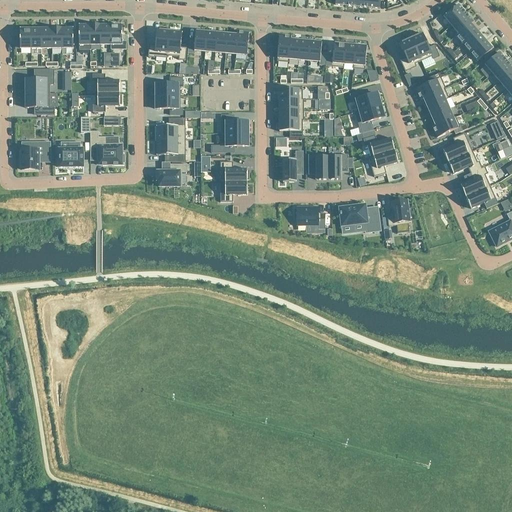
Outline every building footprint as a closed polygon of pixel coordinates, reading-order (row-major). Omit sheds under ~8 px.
[(380,0),(368,0),(368,8),(379,9),(380,0)] [(443,17),(451,26),(465,14),(458,5),(443,17)] [(465,14),(451,26),(458,34),(455,36),(456,36),(472,22),(465,14)] [(472,22),(456,36),(463,44),(477,32),(470,24),(473,22),(472,22)] [(78,50),(90,50),(90,25),(89,25),(89,26),(78,26),(78,50)] [(100,45),(100,25),(90,25),(90,50),(90,45),(100,45)] [(100,45),(110,45),(110,25),(101,25),(100,25),(100,45)] [(110,45),(110,50),(126,50),(126,42),(121,42),(121,35),(121,25),(110,25),(110,45)] [(51,49),(51,28),(50,28),(50,29),(41,29),(41,49),(51,49)] [(51,49),(61,49),(61,28),(51,28),(51,49)] [(61,28),(61,49),(61,55),(66,55),(66,49),(73,49),(73,29),(62,29),(62,28),(61,28)] [(31,49),(31,29),(19,29),(19,40),(20,49),(31,49)] [(31,49),(41,49),(41,29),(31,29),(31,49)] [(166,58),(169,31),(156,30),(155,46),(149,45),(148,57),(154,58),(155,57),(166,58)] [(181,32),(169,31),(166,58),(167,58),(167,56),(178,57),(178,60),(185,61),(186,48),(180,48),(181,32)] [(188,41),(187,54),(194,54),(194,51),(205,52),(206,32),(195,31),(194,42),(188,41)] [(206,32),(205,52),(215,53),(217,33),(206,32)] [(227,34),(225,54),(235,55),(237,32),(236,32),(236,35),(227,34)] [(237,32),(235,55),(246,56),(248,33),(237,32)] [(477,32),(463,44),(470,53),(484,40),(477,32)] [(217,33),(215,53),(225,54),(227,34),(217,33)] [(422,34),(410,39),(421,62),(431,57),(433,60),(439,57),(434,45),(428,48),(422,34)] [(277,37),(276,46),(278,46),(276,61),(288,62),(290,37),(279,36),(278,37),(277,37)] [(290,37),(288,62),(288,63),(288,60),(298,60),(300,41),(290,40),(291,37),(290,37)] [(421,62),(410,39),(399,44),(405,58),(400,61),(405,72),(416,67),(415,64),(421,62)] [(484,40),(470,53),(477,61),(492,49),(484,40)] [(300,41),(298,60),(308,61),(310,42),(300,41)] [(310,42),(308,61),(319,62),(318,65),(325,66),(326,53),(320,53),(321,43),(310,42)] [(325,66),(343,68),(343,64),(345,45),(333,44),(333,54),(326,53),(325,66)] [(345,45),(343,64),(353,65),(355,46),(345,45)] [(353,65),(353,69),(364,70),(366,47),(355,46),(353,65)] [(484,65),(492,74),(506,61),(499,53),(484,65)] [(511,68),(506,61),(492,74),(499,82),(511,71),(511,68)] [(25,94),(49,94),(49,85),(54,85),(54,70),(37,70),(37,80),(25,80),(25,94)] [(511,71),(499,82),(506,91),(511,85),(511,71)] [(429,83),(415,89),(420,99),(445,88),(440,78),(444,77),(442,72),(427,79),(429,83)] [(92,74),(92,82),(97,82),(97,93),(95,93),(95,94),(119,93),(119,81),(105,81),(105,74),(92,74)] [(333,74),(325,74),(324,83),(332,83),(333,74)] [(156,97),(179,97),(179,85),(182,85),(182,78),(169,78),(169,84),(156,84),(156,96),(156,97)] [(445,88),(420,99),(420,100),(423,99),(427,108),(448,98),(444,90),(445,89),(445,88)] [(279,89),(279,100),(303,100),(303,99),(302,99),(302,89),(279,89)] [(355,112),(355,113),(380,106),(376,93),(363,97),(361,91),(349,95),(351,102),(354,101),(357,112),(355,112)] [(92,105),(92,113),(105,113),(105,106),(119,106),(119,104),(121,104),(121,95),(119,95),(119,93),(95,94),(95,105),(92,105)] [(49,107),(49,94),(25,94),(25,108),(37,108),(37,116),(54,116),(54,107),(49,107)] [(179,109),(179,97),(156,97),(156,98),(156,110),(170,109),(170,115),(182,115),(182,109),(179,109)] [(431,118),(449,110),(445,100),(448,99),(448,98),(427,108),(431,118)] [(481,107),(485,106),(480,99),(476,102),(481,107)] [(279,100),(279,110),(303,110),(303,100),(279,100)] [(380,106),(355,113),(361,134),(373,130),(370,122),(383,118),(380,106)] [(279,110),(279,121),(302,121),(303,120),(303,110),(279,110)] [(449,110),(431,118),(435,126),(432,127),(433,129),(456,119),(455,117),(453,118),(449,110)] [(221,134),(247,134),(247,122),(233,122),(233,116),(221,116),(221,134)] [(90,132),(89,118),(80,118),(80,133),(90,133),(90,132)] [(156,126),(156,127),(156,141),(185,141),(185,119),(168,119),(168,126),(156,126)] [(460,128),(456,119),(433,129),(437,138),(453,131),(460,128)] [(279,121),(279,132),(289,132),(289,138),(302,138),(302,121),(279,121)] [(495,132),(501,129),(497,122),(492,124),(495,132)] [(460,128),(453,131),(455,135),(467,129),(466,125),(460,128)] [(373,130),(361,134),(363,140),(375,136),(373,130)] [(97,161),(97,165),(122,165),(122,163),(124,163),(124,155),(122,155),(122,145),(118,145),(106,145),(106,137),(98,137),(98,132),(90,132),(90,133),(90,149),(97,149),(97,161)] [(247,135),(247,134),(221,134),(221,135),(226,135),(226,146),(211,146),(211,153),(233,153),(233,147),(247,147),(247,135)] [(442,151),(447,163),(472,152),(464,134),(453,139),(455,145),(442,151)] [(368,158),(394,151),(390,138),(376,142),(375,136),(363,140),(365,147),(367,146),(370,157),(368,158)] [(156,155),(156,156),(169,156),(169,163),(185,163),(185,141),(156,141),(156,155)] [(500,144),(506,157),(511,154),(511,149),(508,141),(500,144)] [(50,163),(50,142),(21,143),(21,152),(19,152),(19,160),(21,160),(21,170),(38,170),(38,163),(50,163)] [(80,149),(80,143),(68,143),(68,149),(58,150),(59,167),(82,167),(82,149),(80,149)] [(394,151),(368,158),(374,177),(386,174),(384,167),(397,163),(397,161),(399,161),(396,152),(394,152),(394,151)] [(282,182),(296,182),(296,169),(303,169),(303,152),(295,152),(295,158),(282,158),(282,182)] [(472,152),(447,163),(448,164),(446,165),(450,173),(452,173),(453,174),(467,168),(470,174),(484,168),(484,167),(482,168),(479,162),(477,163),(472,152)] [(328,180),(328,155),(308,155),(308,172),(316,172),(316,180),(328,180)] [(347,155),(328,155),(328,180),(341,180),(341,169),(347,169),(347,155)] [(220,162),(220,182),(247,182),(247,180),(248,180),(248,171),(247,171),(247,169),(232,169),(232,162),(220,162)] [(158,187),(181,187),(181,173),(186,173),(186,165),(169,165),(169,172),(156,172),(156,181),(158,181),(158,187)] [(464,196),(465,197),(490,187),(485,175),(487,174),(484,168),(470,174),(473,180),(466,183),(460,186),(461,187),(459,188),(463,196),(464,196)] [(220,182),(220,202),(232,202),(232,195),(247,195),(247,182),(220,182)] [(490,187),(465,197),(470,209),(483,203),(486,209),(497,204),(490,187)] [(407,201),(391,202),(393,214),(386,215),(388,227),(410,224),(409,218),(411,218),(410,210),(408,211),(407,201)] [(340,216),(341,226),(364,224),(365,233),(380,231),(378,212),(365,214),(364,206),(339,209),(340,213),(339,214),(340,216)] [(318,207),(296,207),(296,210),(294,210),(294,217),(296,217),(296,226),(318,226),(318,230),(324,230),(324,220),(318,220),(318,207)] [(511,212),(506,215),(510,222),(489,232),(496,247),(511,239),(511,212)]
